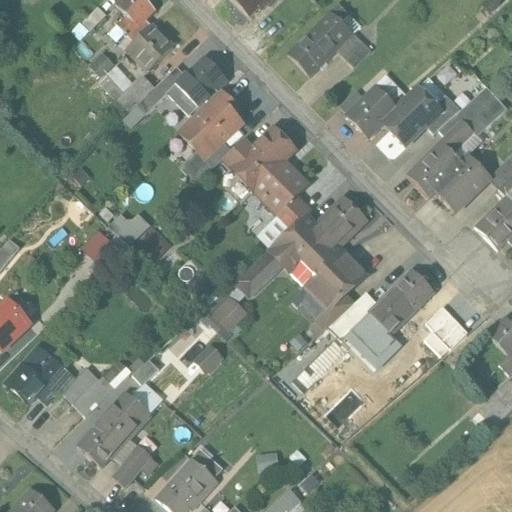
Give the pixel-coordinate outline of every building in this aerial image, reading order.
[(154,13),(140,0),(121,0),(113,9),(125,20),(116,29),(132,46),(124,54),(146,75),(171,51),(143,23),(154,13)] [(228,0),(248,19),(267,0),(228,0)] [(336,8),(285,57),(307,80),(334,54),(349,39),(338,27),(346,19),(336,8)] [(349,39),(334,54),(351,72),(368,55),(360,46),(358,48),(349,39)] [(182,79),(165,96),(192,122),(218,98),(213,93),(223,84),(200,61),(182,79)] [(152,91),(134,109),(143,119),(165,96),(182,79),(174,70),(152,91)] [(141,79),(113,106),(125,118),(134,109),(152,91),(141,79)] [(384,83),(346,120),(371,144),(385,131),(398,117),(397,115),(384,103),(394,93),(384,83)] [(459,117),(438,136),(444,143),(445,144),(462,128),(472,138),(483,128),(487,132),(506,114),(485,92),(459,117)] [(192,122),(178,135),(203,162),(203,161),(222,144),(240,126),(232,118),(237,113),(220,95),(218,98),(192,122)] [(433,112),(416,95),(397,115),(398,117),(385,131),(404,150),(423,130),(437,116),(433,112)] [(459,117),(444,101),(433,112),(437,116),(423,130),(433,141),(438,136),(459,117)] [(463,169),(461,167),(452,157),(472,138),(462,128),(445,144),(444,143),(406,179),(428,202),(434,197),(463,169)] [(294,154),(272,131),(230,170),(230,171),(233,175),(235,173),(250,189),(248,191),(275,219),(277,218),(295,201),(307,189),(284,164),(294,154)] [(230,152),(221,161),(230,170),(249,152),(240,143),(230,152)] [(222,144),(203,161),(212,170),(221,161),(230,152),(222,144)] [(463,169),(434,197),(454,218),(489,185),(491,184),(489,182),(468,160),(461,167),(463,169)] [(511,162),(489,182),(491,184),(489,185),(498,195),(511,182),(511,162)] [(511,182),(498,195),(504,202),(474,231),(496,253),(506,243),(511,248),(511,182)] [(295,201),(277,218),(290,231),(304,218),(308,215),(295,201)] [(312,227),(277,261),(287,271),(286,273),(304,291),(340,255),(336,251),(363,225),(340,202),(313,227),(312,227)] [(148,227),(135,217),(130,224),(119,215),(110,228),(132,246),(148,227)] [(290,231),(268,252),(277,261),(312,227),(304,218),(290,231)] [(157,263),(168,251),(147,232),(136,244),(157,263)] [(91,261),(109,246),(100,235),(81,250),(91,261)] [(0,273),(20,251),(11,243),(0,255),(0,273)] [(340,255),(304,291),(325,313),(326,314),(343,300),(366,281),(340,255)] [(373,307),(357,321),(361,326),(374,341),(383,333),(387,338),(433,297),(412,273),(373,307)] [(246,274),(238,282),(245,290),(253,281),(246,274)] [(324,332),(322,334),(344,359),(358,346),(349,336),(361,326),(357,321),(373,307),(364,297),(351,308),(324,332)] [(343,300),(326,314),(325,313),(315,322),(324,332),(351,308),(343,300)] [(0,312),(0,354),(1,355),(30,329),(8,305),(0,312)] [(228,305),(215,317),(228,329),(240,316),(228,305)] [(511,329),(505,322),(487,339),(498,351),(489,359),(507,378),(511,374),(511,329)] [(299,340),(291,347),(297,353),(304,346),(299,340)] [(37,349),(5,386),(29,407),(38,397),(49,406),(71,380),(64,373),(51,362),(37,349)] [(75,360),(62,350),(51,362),(64,373),(75,360)] [(159,353),(130,379),(140,390),(169,364),(159,353)] [(84,372),(61,399),(82,422),(109,397),(84,372)] [(511,387),(509,384),(485,405),(501,423),(511,412),(511,387)] [(124,395),(75,450),(98,471),(115,453),(116,454),(148,419),(124,395)] [(136,453),(110,482),(122,492),(148,463),(136,453)] [(200,453),(155,503),(165,511),(189,511),(196,505),(197,506),(216,486),(210,480),(219,471),(200,453)] [(50,511),(29,493),(12,511),(50,511)] [(290,494),(269,511),(293,511),(300,506),(290,494)]
